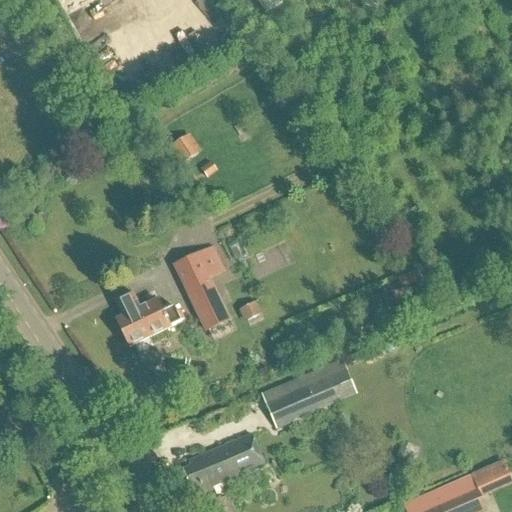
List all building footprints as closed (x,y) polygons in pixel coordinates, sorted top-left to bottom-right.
[(0,64),(10,60),(1,41),(0,41),(0,64)] [(191,137),(170,151),(182,168),(202,154),(191,137)] [(211,166),(201,172),(208,182),(217,175),(211,166)] [(215,253),(178,271),(209,336),(230,326),(208,281),(225,273),(215,253)] [(418,272),(399,281),(403,291),(422,282),(418,272)] [(115,305),(122,320),(116,322),(131,355),(188,328),(183,318),(179,320),(176,313),(164,318),(158,307),(140,316),(131,296),(115,305)] [(256,305),(239,313),(245,326),(262,317),(256,305)] [(345,365),(263,399),(278,434),(298,425),(297,423),(358,398),(345,365)] [(221,494),(238,487),(237,485),(265,474),(253,443),(190,468),(192,473),(184,476),(191,494),(192,494),(196,504),(215,497),(219,508),(210,511),(229,511),(227,505),(226,506),(221,494)] [(412,504),(415,511),(486,511),(472,477),(412,504)]
